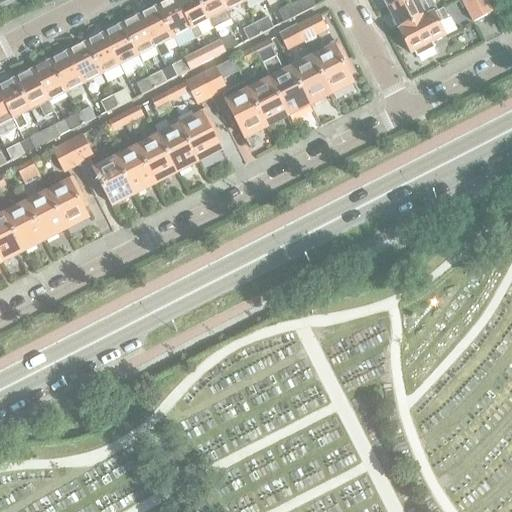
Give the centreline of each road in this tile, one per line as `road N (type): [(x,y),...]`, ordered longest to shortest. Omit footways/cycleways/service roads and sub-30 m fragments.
road 1 (tertiary): [(511,132),(0,390)]
road 2 (residential): [(0,320),(407,112)]
road 3 (residential): [(350,0),(407,112)]
